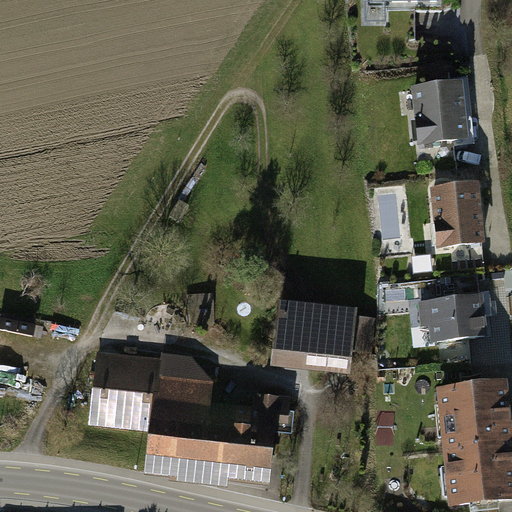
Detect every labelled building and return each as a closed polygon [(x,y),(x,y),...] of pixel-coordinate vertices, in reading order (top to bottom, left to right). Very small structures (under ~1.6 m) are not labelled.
[(415,143),(463,137),(456,84),(408,90),(415,143)] [(434,248),(481,244),(476,185),(429,190),(434,248)] [(214,293),(186,295),(188,327),(215,325),(214,293)] [(419,342),(481,338),(478,298),(416,302),(419,342)] [(270,366),(350,374),(357,308),(277,300),(270,366)] [(227,480),(268,484),(274,432),(291,434),(294,412),(288,412),(289,398),(254,395),(253,407),(211,403),(213,382),(192,357),(162,354),(161,361),(98,354),(91,424),(147,430),(142,471),(168,474),(168,480),(227,486),(227,480)] [(444,507),(511,501),(511,487),(502,386),(433,392),(444,507)]
